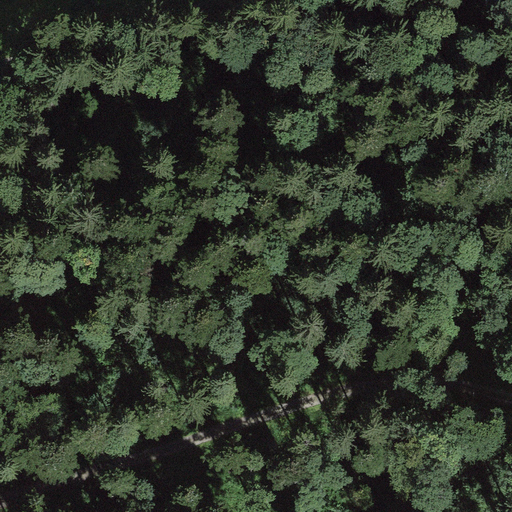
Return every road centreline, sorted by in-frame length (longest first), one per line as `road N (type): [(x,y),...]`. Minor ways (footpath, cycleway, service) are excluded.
road 1 (track): [(0,506),(362,386),(511,408)]
road 2 (track): [(0,63),(233,0)]
